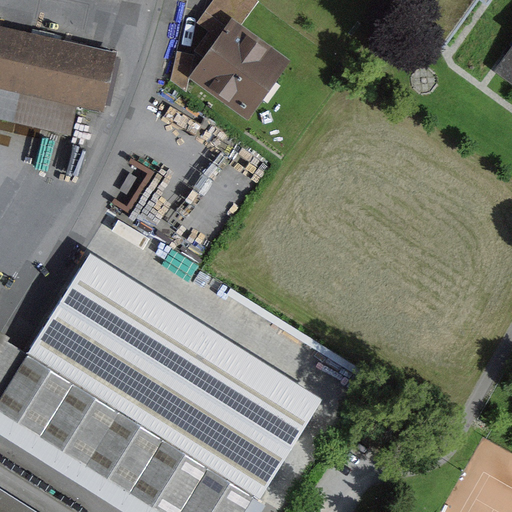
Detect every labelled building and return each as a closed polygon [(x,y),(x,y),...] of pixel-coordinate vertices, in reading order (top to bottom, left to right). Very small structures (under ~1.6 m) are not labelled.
[(245,109),(280,60),(235,27),(255,0),(219,0),(209,15),(229,30),(197,74),(245,109)] [(422,0),(409,18),(442,42),(472,0),(422,0)] [(113,56),(0,30),(0,82),(22,88),(15,120),(69,132),(76,100),(102,106),(113,56)] [(511,51),(499,69),(511,77),(511,51)] [(193,56),(177,52),(171,79),(185,90),(193,56)] [(85,262),(0,396),(0,409),(164,511),(241,511),(253,494),(258,498),(316,407),(85,262)]
